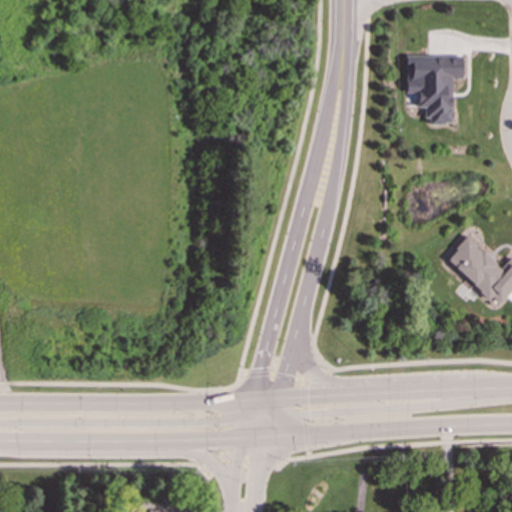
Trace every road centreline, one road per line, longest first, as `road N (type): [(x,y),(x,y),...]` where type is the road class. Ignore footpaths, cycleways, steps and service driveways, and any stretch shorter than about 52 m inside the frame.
road 1 (primary): [(248,402),(0,402)]
road 2 (primary): [(479,387),(385,411),(294,417),(240,439)]
road 3 (primary): [(0,422),(245,416)]
road 4 (primary): [(268,437),(511,422)]
road 5 (primary): [(0,439),(240,439)]
road 6 (primary): [(34,440),(68,453),(194,454),(227,479),(233,510)]
road 7 (tertiary): [(281,401),(326,212),(320,181)]
road 8 (primary): [(479,387),(441,377),(321,380),(305,363),(296,323)]
road 9 (primary): [(479,387),(281,401)]
road 10 (tertiary): [(340,0),(340,65),(320,181)]
